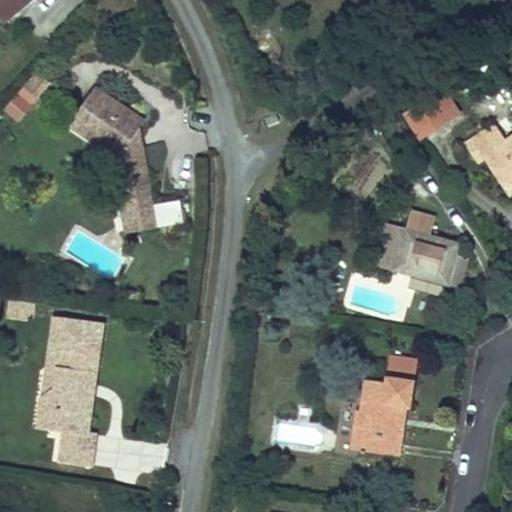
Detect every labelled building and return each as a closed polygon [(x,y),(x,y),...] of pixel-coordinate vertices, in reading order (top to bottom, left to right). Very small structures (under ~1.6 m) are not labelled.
[(0,0),(0,16),(7,25),(37,0),(0,0)] [(24,120),(40,90),(23,81),(7,111),(24,120)] [(440,89),(431,94),(445,116),(454,111),(440,89)] [(136,128),(85,91),(59,125),(104,159),(109,205),(137,204),(128,137),(136,128)] [(445,116),(431,94),(402,113),(416,135),(445,116)] [(482,153),(501,181),(511,173),(511,131),(503,138),(491,120),(463,138),(476,157),(482,153)] [(511,173),(501,181),(508,192),(511,189),(511,173)] [(436,295),(440,278),(448,249),(450,239),(424,232),(429,212),(401,205),(396,225),(379,220),(369,260),(405,269),(401,286),(436,295)] [(448,249),(440,278),(452,281),(460,252),(448,249)] [(141,306),(126,304),(124,317),(139,319),(141,306)] [(62,393),(68,343),(61,342),(51,421),(62,413),(64,394),(62,393)] [(96,453),(100,415),(94,415),(95,405),(101,405),(107,347),(68,343),(62,393),(64,394),(62,413),(51,421),(50,421),(58,431),(63,432),(62,450),(71,451),(68,481),(100,485),(103,454),(96,453)] [(381,379),(363,374),(353,424),(362,426),(357,447),(364,448),(365,441),(389,446),(398,401),(402,401),(408,374),(383,369),(381,379)]
